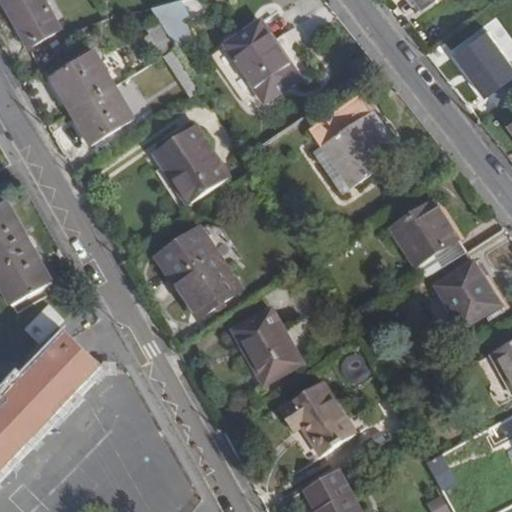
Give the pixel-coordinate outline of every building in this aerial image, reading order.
[(68,39),(45,0),(2,0),(36,58),(68,39)] [(183,2),(152,10),(178,50),(194,39),(183,22),(189,18),(183,2)] [(152,10),(131,14),(132,21),(141,20),(149,31),(148,31),(165,60),(179,52),(178,50),(152,10)] [(211,58),(244,107),(259,97),(265,105),(300,80),(261,23),(211,58)] [(179,52),(165,60),(190,98),(204,90),(179,52)] [(54,79),(74,114),(117,89),(96,54),(54,79)] [(485,54),(484,55),(468,68),(472,74),(479,70),(490,60),(485,54)] [(472,74),(469,77),(496,111),(511,98),(511,77),(496,56),(494,58),(490,60),(479,70),(472,74)] [(136,119),(117,89),(74,114),(93,145),(136,119)] [(401,158),(360,97),(309,131),(321,149),(313,154),(342,197),(401,158)] [(159,152),(173,173),(168,176),(189,208),(230,180),(196,127),(159,152)] [(154,156),(168,176),(173,173),(159,152),(154,156)] [(0,285),(13,308),(54,283),(8,202),(0,206),(0,285)] [(392,232),(424,280),(466,253),(435,204),(392,232)] [(242,292),(201,230),(158,260),(199,321),(242,292)] [(506,315),(474,266),(437,289),(463,331),(485,318),(489,325),(506,315)] [(305,366),(274,311),(235,333),(265,388),(305,366)] [(0,412),(0,478),(105,369),(71,337),(0,412)] [(511,345),(491,357),(511,393),(511,345)] [(355,435),(324,385),(283,413),(298,436),(305,432),(321,457),(355,435)] [(361,511),(346,483),(340,471),(306,491),(312,502),(316,511),(361,511)] [(427,505),(431,511),(451,511),(442,496),(427,505)]
